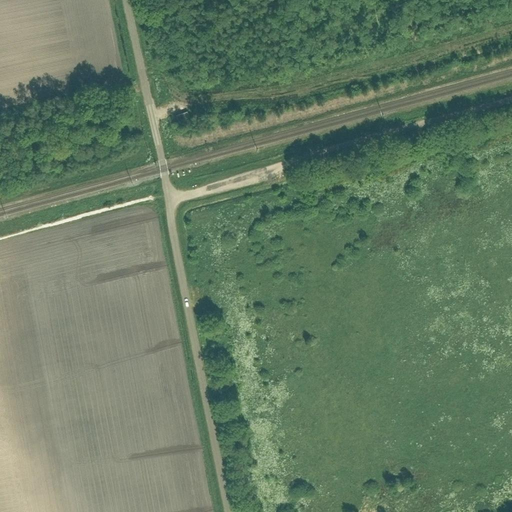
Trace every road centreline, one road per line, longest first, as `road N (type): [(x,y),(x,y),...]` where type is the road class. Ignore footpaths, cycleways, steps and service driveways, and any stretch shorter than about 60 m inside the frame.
road 1 (unclassified): [(228,511),(126,0)]
road 2 (track): [(511,35),(216,115),(180,105),(151,112)]
road 3 (track): [(511,103),(170,199)]
